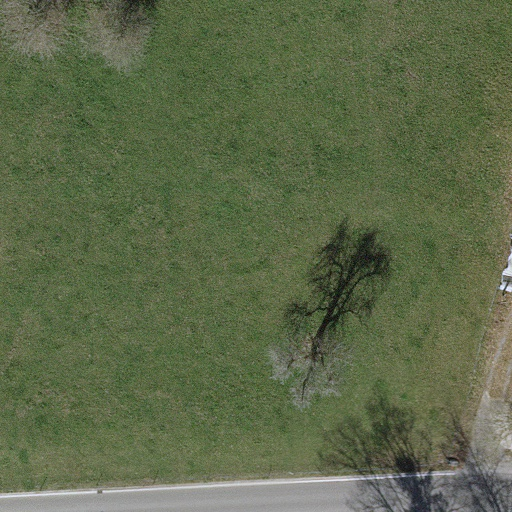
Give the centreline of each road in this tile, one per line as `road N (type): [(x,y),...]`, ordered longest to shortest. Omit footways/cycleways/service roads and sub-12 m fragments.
road 1 (tertiary): [(164,511),(511,495)]
road 2 (track): [(474,496),(511,358)]
